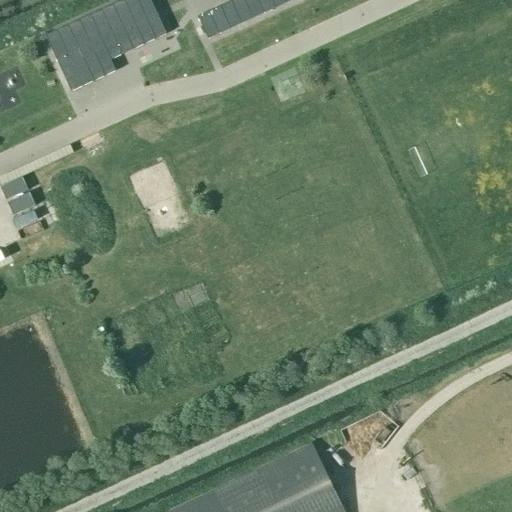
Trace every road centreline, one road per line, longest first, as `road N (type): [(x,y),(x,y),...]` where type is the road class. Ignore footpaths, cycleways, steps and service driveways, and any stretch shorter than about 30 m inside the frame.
road 1 (track): [(511,308),(69,511)]
road 2 (track): [(511,357),(452,389),(410,426),(386,457),(370,511)]
